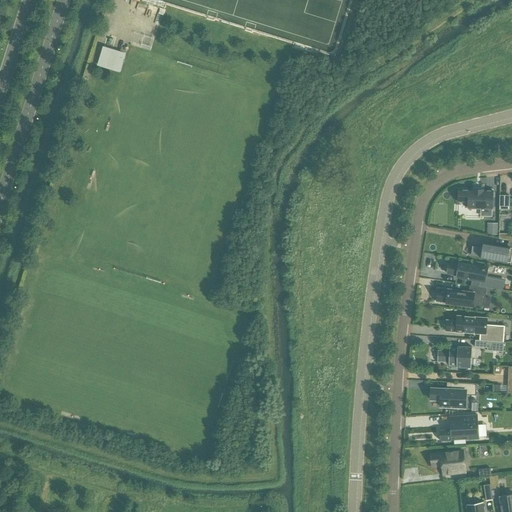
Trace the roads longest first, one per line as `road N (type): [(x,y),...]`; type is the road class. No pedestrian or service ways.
road 1 (unknown): [(511,38),(365,114),(317,172),(301,240),(309,511)]
road 2 (residential): [(393,511),(404,308),(422,202),(455,172),(511,164)]
road 3 (secondary): [(0,204),(66,0)]
